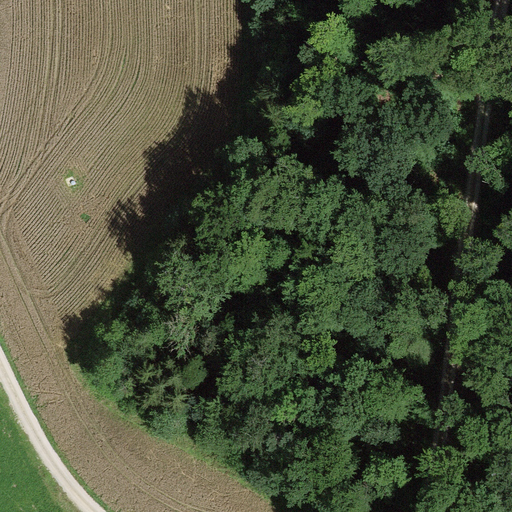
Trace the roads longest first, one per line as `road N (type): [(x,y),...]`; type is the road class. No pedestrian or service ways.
road 1 (track): [(423,511),(507,0)]
road 2 (track): [(86,511),(51,473),(0,373)]
